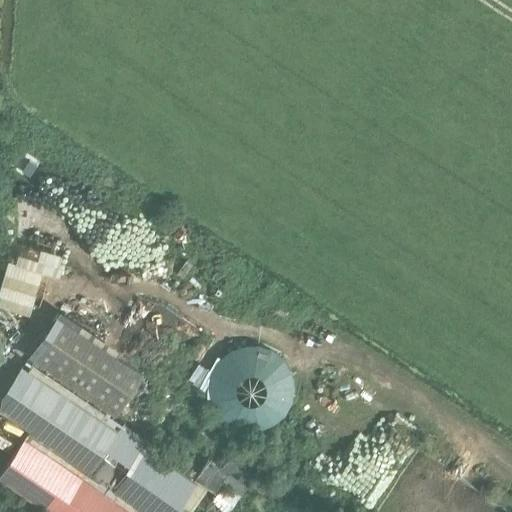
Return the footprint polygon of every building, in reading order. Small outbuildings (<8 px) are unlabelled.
[(115,411),(142,371),(62,317),(35,357),(115,411)] [(248,342),(242,351),(283,376),(289,367),(248,342)] [(28,369),(0,409),(152,511),(176,511),(196,483),(28,369)] [(0,472),(58,511),(137,511),(139,509),(129,502),(125,509),(107,497),(105,500),(0,428),(0,472)] [(213,456),(199,477),(219,490),(226,479),(247,493),(272,453),(263,447),(257,450),(241,439),(225,465),(213,456)]
